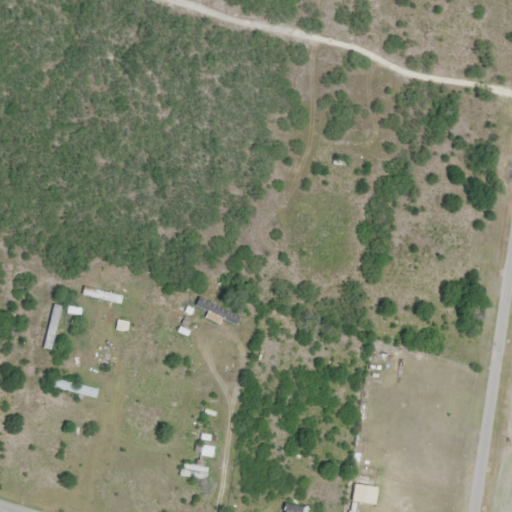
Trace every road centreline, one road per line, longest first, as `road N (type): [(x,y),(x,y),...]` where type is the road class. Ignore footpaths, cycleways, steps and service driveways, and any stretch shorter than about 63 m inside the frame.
road 1 (residential): [(165,0),(306,31),(400,68),(511,92)]
road 2 (residential): [(470,511),(511,232)]
